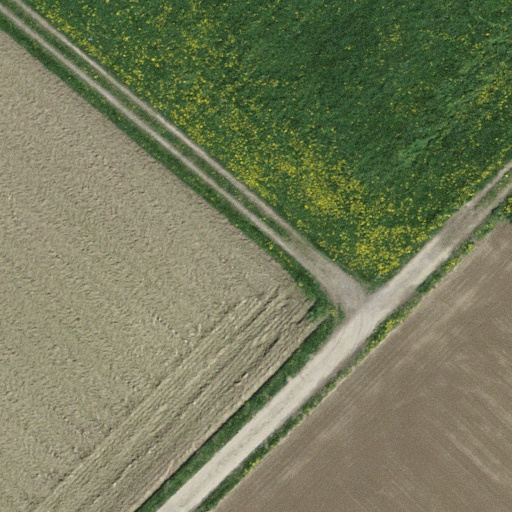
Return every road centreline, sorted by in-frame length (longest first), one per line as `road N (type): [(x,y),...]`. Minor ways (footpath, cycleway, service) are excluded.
road 1 (track): [(371,317),(0,2)]
road 2 (track): [(371,317),(177,511)]
road 3 (track): [(511,173),(371,317)]
